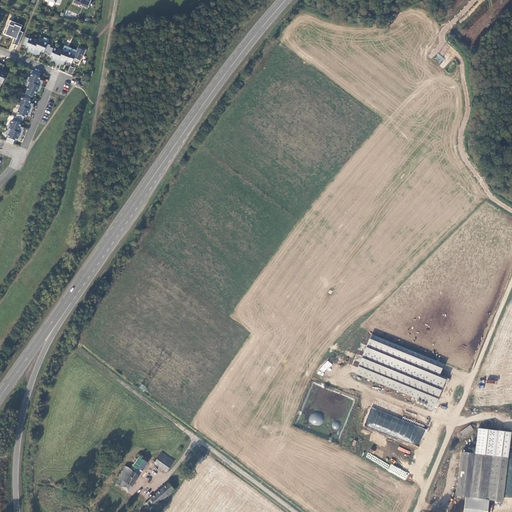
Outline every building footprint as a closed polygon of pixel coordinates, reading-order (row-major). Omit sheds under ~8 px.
[(16,39),(14,44),(18,46),(23,33),(20,31),(22,25),(9,20),(5,29),(7,30),(5,35),(16,39)] [(28,49),(27,51),(33,54),(38,40),(34,39),(34,41),(25,37),(22,45),(26,46),(25,47),(28,49)] [(43,53),(44,52),(47,53),(47,54),(50,47),(50,46),(42,42),(43,40),(39,39),(38,40),(33,54),(37,55),(37,54),(39,55),(40,52),(43,53)] [(46,54),(50,56),(49,57),(52,58),(51,61),(57,64),(62,50),(58,49),(58,51),(50,47),(47,54),(47,53),(46,54)] [(79,62),(82,54),(84,55),(86,50),(78,47),(74,56),(73,60),(77,62),(78,61),(79,62)] [(68,62),(71,64),(73,60),(74,56),(66,52),(67,50),(63,49),(62,50),(57,64),(61,65),(61,64),(63,65),(65,62),(67,63),(68,62)] [(434,59),(440,63),(444,58),(438,53),(434,59)] [(26,81),(28,82),(41,87),(43,83),(42,83),(43,81),(39,80),(40,77),(39,77),(41,73),(33,70),(30,78),(28,77),(26,81)] [(28,87),(25,94),(31,97),(32,97),(34,94),(35,94),(36,92),(39,93),(41,87),(28,82),(26,86),(28,87)] [(23,94),(20,101),(18,101),(17,105),(18,105),(32,111),(33,107),(32,106),(33,104),(30,103),(31,101),(30,100),(31,97),(25,94),(23,94)] [(18,105),(17,109),(19,110),(15,118),(22,120),(23,121),(24,117),(25,118),(26,115),(29,116),(32,111),(18,105)] [(22,134),(24,130),(23,130),(23,128),(20,127),(21,124),(20,124),(22,120),(15,118),(14,117),(11,125),(9,124),(7,128),(9,129),(22,134)] [(9,129),(7,133),(9,133),(6,141),(13,144),(14,141),(16,141),(17,139),(20,140),(22,134),(9,129)] [(370,333),(370,335),(442,365),(441,363),(370,333)] [(370,335),(356,368),(428,398),(426,402),(434,405),(445,377),(448,379),(450,374),(447,373),(445,376),(440,374),(441,371),(440,370),(442,365),(370,335)] [(327,360),(320,370),(324,373),(331,363),(327,360)] [(418,446),(425,429),(399,419),(397,425),(396,424),(393,431),(398,433),(396,437),(418,446)] [(469,429),(466,425),(456,431),(458,435),(457,436),(458,438),(469,429)] [(465,511),(489,511),(491,499),(505,501),(511,441),(511,431),(480,428),(477,453),(477,449),(468,448),(468,452),(464,452),(459,496),(467,497),(465,511)] [(175,461),(163,452),(155,463),(167,472),(175,461)] [(132,471),(127,466),(114,483),(128,493),(150,460),(143,455),(132,471)] [(171,481),(144,505),(149,511),(176,487),(171,481)]
